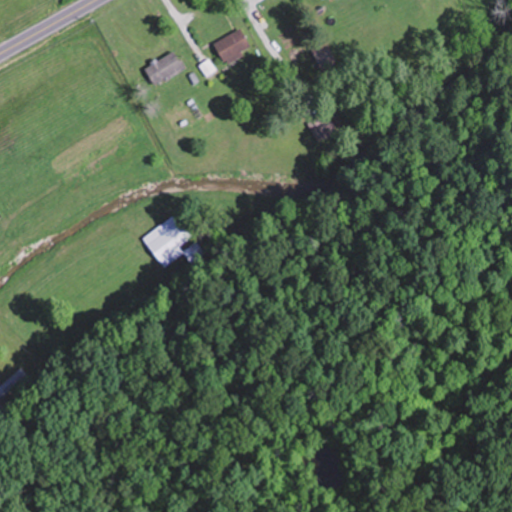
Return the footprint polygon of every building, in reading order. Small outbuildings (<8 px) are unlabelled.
[(255,47),(243,27),(216,43),(228,63),(255,47)] [(338,63),(330,46),(315,54),(322,70),(338,63)] [(336,134),(328,110),(308,116),(315,141),(336,134)] [(165,267),(183,254),(190,264),(204,255),(194,241),(195,240),(183,221),(150,244),(165,267)] [(0,398),(27,374),(21,367),(0,385),(0,398)]
